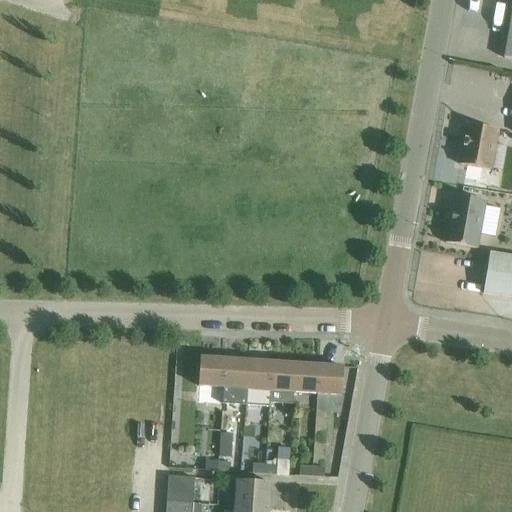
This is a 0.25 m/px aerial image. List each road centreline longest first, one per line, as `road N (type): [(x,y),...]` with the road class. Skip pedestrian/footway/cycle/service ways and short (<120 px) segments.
road 1 (residential): [(22,315),(386,324)]
road 2 (residential): [(386,324),(444,0)]
road 3 (residential): [(8,510),(22,315)]
road 4 (residential): [(352,511),(386,324)]
road 5 (residential): [(511,344),(386,324)]
